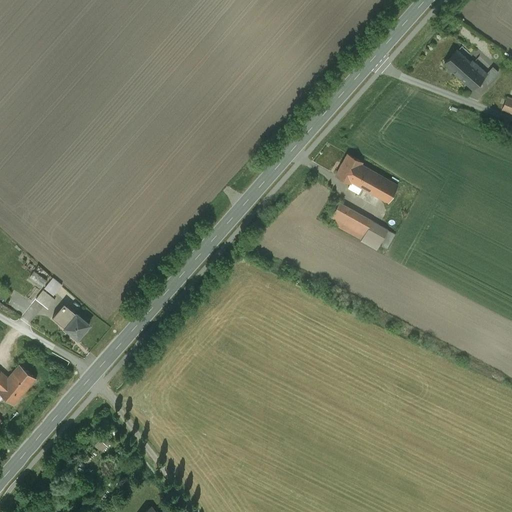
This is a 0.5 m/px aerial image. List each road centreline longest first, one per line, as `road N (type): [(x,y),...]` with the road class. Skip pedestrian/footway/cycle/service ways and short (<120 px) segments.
road 1 (secondary): [(0,480),(370,61)]
road 2 (unclassified): [(511,118),(370,61)]
